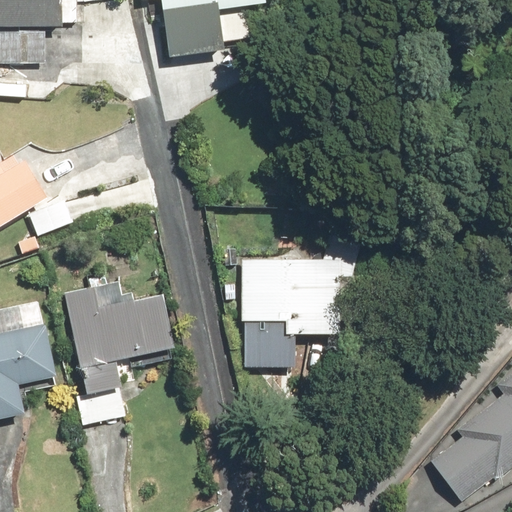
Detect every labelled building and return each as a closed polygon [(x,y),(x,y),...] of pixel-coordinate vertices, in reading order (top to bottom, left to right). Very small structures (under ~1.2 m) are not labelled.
[(78,0),(0,0),(0,63),(51,62),(51,25),(79,24),(78,0)] [(167,0),(176,54),(233,45),(232,39),(253,36),(248,3),(268,0),(167,0)] [(0,229),(57,194),(33,156),(12,169),(0,149),(0,229)] [(348,273),(360,273),(373,224),(341,216),(330,257),(245,257),(245,362),(290,361),(290,331),(348,330),(348,273)] [(80,399),(87,425),(130,414),(123,387),(131,385),(125,358),(182,344),(169,291),(140,298),(138,289),(127,292),(123,278),(69,292),(94,395),(80,399)] [(0,418),(33,410),(26,382),(65,372),(46,297),(0,308),(0,418)] [(511,469),(511,374),(501,383),(508,392),(461,427),(467,435),(436,458),(469,501),(511,469)]
